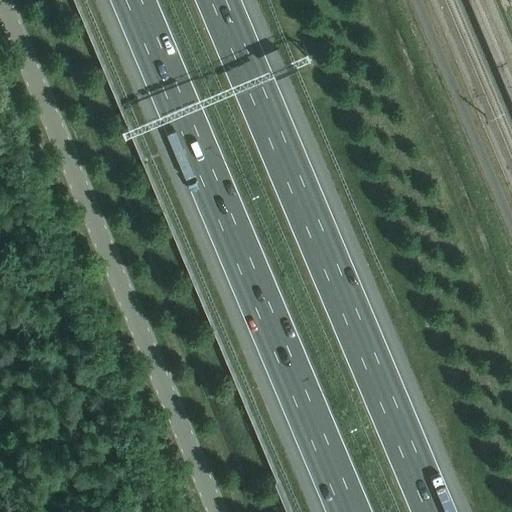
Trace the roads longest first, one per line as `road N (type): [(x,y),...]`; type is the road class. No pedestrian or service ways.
road 1 (motorway): [(133,0),(349,511)]
road 2 (unclassified): [(216,511),(0,0)]
road 3 (motorway): [(433,511),(218,0)]
